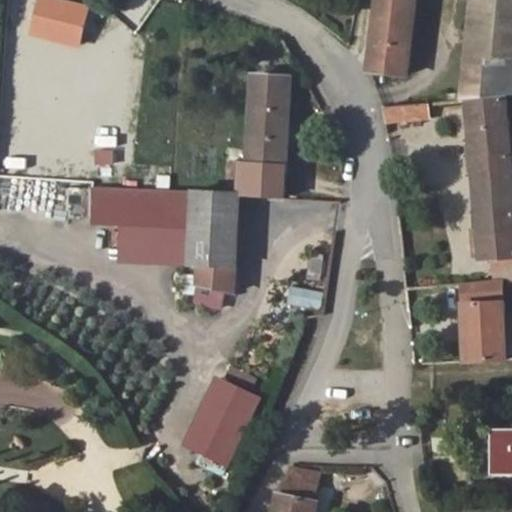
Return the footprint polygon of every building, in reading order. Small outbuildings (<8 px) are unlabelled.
[(71,0),(40,0),(32,34),(85,48),(97,7),(71,0)] [(378,0),(372,54),(373,59),(408,63),(410,0),(378,0)] [(511,0),(474,0),(473,12),(462,93),(501,91),(503,52),(511,52),(511,0)] [(511,90),(511,52),(503,52),(501,91),(511,90)] [(260,79),(255,135),(286,139),(290,82),(260,79)] [(501,91),(462,93),(471,248),(511,247),(501,91)] [(386,106),(388,126),(437,122),(435,102),(386,106)] [(286,139),(255,135),(253,162),(243,162),(242,192),(282,197),(286,139)] [(194,189),(95,185),(94,217),(186,222),(186,207),(193,208),(194,189)] [(201,270),(200,287),(239,289),(242,192),(194,189),(193,208),(191,269),(201,270)] [(488,273),(448,274),(453,350),(491,348),(488,273)] [(324,309),(326,291),(291,288),(290,306),(324,309)] [(258,391),(264,376),(226,361),(192,447),(239,465),(267,395),(258,391)] [(503,456),(511,456),(511,416),(503,417),(503,456)]
